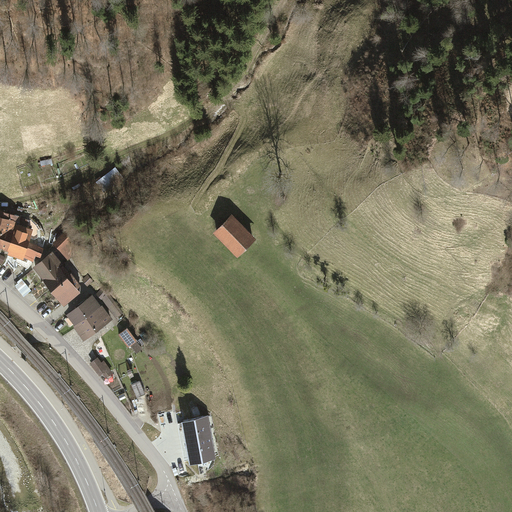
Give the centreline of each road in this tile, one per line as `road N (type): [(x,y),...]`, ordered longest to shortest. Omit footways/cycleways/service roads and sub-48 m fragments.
road 1 (track): [(0,203),(84,176),(204,113),(241,77),(284,0)]
road 2 (residential): [(167,494),(159,462),(113,404),(0,289)]
road 3 (primary): [(98,511),(56,425),(0,360)]
road 4 (track): [(223,97),(246,118),(204,189),(199,217)]
